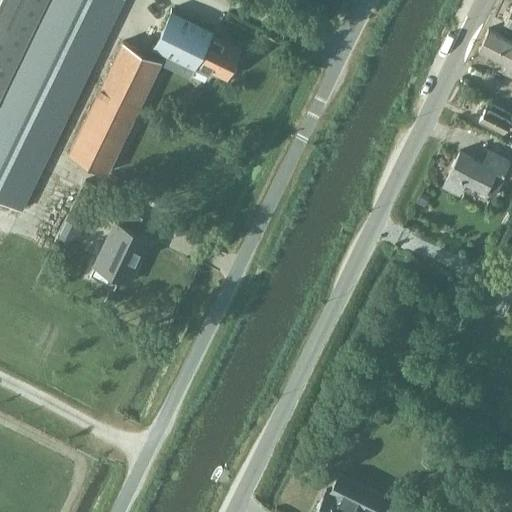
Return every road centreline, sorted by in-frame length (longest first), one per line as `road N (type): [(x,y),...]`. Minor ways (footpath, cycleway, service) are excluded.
road 1 (tertiary): [(482,0),(234,511)]
road 2 (unclassified): [(119,511),(299,151)]
road 3 (residential): [(299,151),(373,0)]
